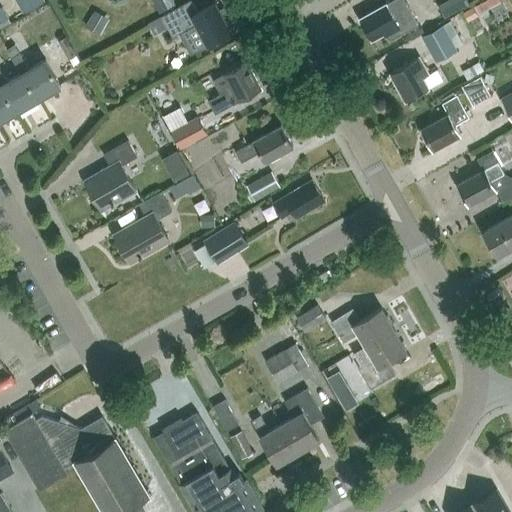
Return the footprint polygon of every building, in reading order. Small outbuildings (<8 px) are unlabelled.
[(15,0),(23,13),(45,0),(44,0),(15,0)] [(176,4),(173,0),(153,0),(161,13),(176,4)] [(196,50),(208,44),(209,45),(232,32),(232,31),(236,29),(229,15),(224,18),(216,2),(198,12),(191,0),(190,0),(162,16),(168,27),(173,36),(185,30),(196,50)] [(386,33),(387,36),(392,38),(418,24),(404,0),(393,0),(386,4),(360,18),(371,39),(383,32),(384,34),(386,33)] [(470,3),(468,0),(445,0),(438,4),(445,17),(470,3)] [(469,20),(478,15),(473,6),(464,12),(469,20)] [(35,26),(38,25),(52,17),(48,9),(34,17),(31,18),(4,32),(9,40),(35,26)] [(95,9),(86,26),(100,34),(109,17),(95,9)] [(162,16),(148,23),(154,34),(163,30),(168,27),(162,16)] [(422,36),(436,61),(457,50),(452,40),(460,36),(451,20),(422,36)] [(36,99),(61,85),(46,58),(29,68),(20,53),(12,57),(21,73),(36,99)] [(428,88),(423,77),(428,74),(418,57),(390,73),(405,101),(428,88)] [(220,93),(208,100),(216,113),(233,104),(262,88),(247,60),(224,73),(213,79),(220,93)] [(0,69),(0,87),(14,112),(36,99),(21,73),(7,81),(0,69)] [(474,102),(492,93),(483,74),(465,83),(474,102)] [(167,80),(151,89),(167,117),(183,109),(167,80)] [(0,120),(14,112),(0,87),(0,120)] [(511,116),(511,90),(501,96),(511,116)] [(454,125),(470,117),(458,94),(443,102),(450,114),(448,115),(448,114),(420,129),(432,150),(460,135),(454,125)] [(188,121),(171,130),(181,147),(207,133),(198,116),(188,121)] [(260,151),(266,162),(294,146),(282,125),(255,140),(236,151),(242,161),(260,151)] [(122,164),(138,155),(129,140),(104,154),(110,164),(85,179),(102,210),(137,190),(122,164)] [(162,158),(174,180),(189,172),(177,150),(162,158)] [(468,205),(496,190),(491,180),(504,173),(492,150),(477,159),(483,169),(457,183),(468,205)] [(247,184),(256,200),(281,186),(272,170),(247,184)] [(182,180),(190,193),(201,187),(194,174),(182,180)] [(314,207),(312,203),(324,196),(314,178),(300,186),(299,184),(273,199),(283,216),(287,214),(290,219),(296,216),(296,217),(314,207)] [(169,239),(157,218),(172,209),(161,191),(140,203),(147,215),(115,233),(131,261),(169,239)] [(214,213),(201,214),(202,227),(215,226),(214,213)] [(511,214),(484,231),(497,254),(511,245),(511,214)] [(219,263),(250,244),(235,219),(204,238),(219,263)] [(326,271),(319,275),(323,282),(331,278),(326,271)] [(297,315),(306,330),(327,317),(318,302),(297,315)] [(365,345),(394,328),(381,307),(360,320),(352,308),(331,321),(343,342),(358,333),(365,345)] [(406,349),(394,328),(365,345),(373,357),(358,366),(371,388),(395,374),(387,360),(406,349)] [(298,370),(285,348),(266,360),(279,382),(298,370)] [(347,383),(335,390),(343,404),(355,396),(348,385),(347,383)] [(294,416),(282,423),(298,451),(319,439),(308,420),(322,411),(308,387),(285,400),(294,416)] [(19,418),(5,426),(6,428),(15,444),(41,487),(68,471),(66,466),(77,460),(85,473),(82,475),(83,477),(86,475),(93,488),(90,489),(91,491),(94,489),(101,502),(99,504),(99,505),(102,504),(106,511),(143,511),(145,511),(140,501),(149,496),(152,494),(151,493),(148,494),(141,482),(143,480),(142,478),(140,480),(132,467),(135,466),(134,464),(131,466),(124,453),(127,451),(126,450),(123,451),(115,437),(116,436),(103,415),(89,423),(83,427),(43,415),(38,418),(34,412),(33,410),(40,406),(36,398),(15,411),(19,418)] [(213,406),(227,430),(239,423),(225,399),(213,406)] [(197,410),(153,436),(198,511),(252,511),(256,510),(248,497),(239,482),(244,480),(239,471),(235,474),(197,410)] [(298,451),(282,423),(270,430),(261,415),(252,420),(261,435),(277,463),(298,451)] [(242,457),(253,451),(241,430),(230,436),(242,457)] [(0,478),(15,470),(0,444),(0,478)] [(510,511),(497,487),(472,501),(478,511),(510,511)] [(0,511),(12,511),(1,492),(0,492),(0,511)] [(478,511),(472,501),(454,511),(478,511)]
